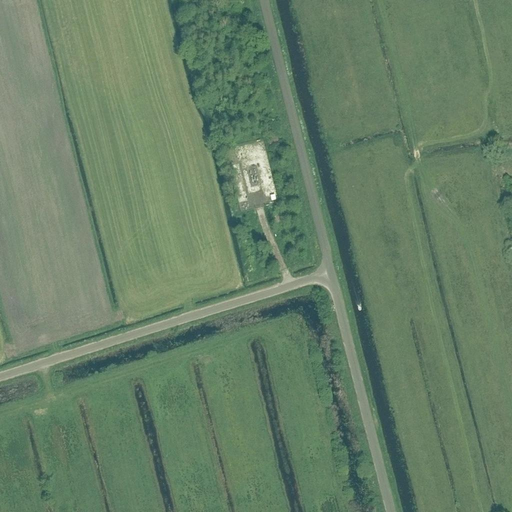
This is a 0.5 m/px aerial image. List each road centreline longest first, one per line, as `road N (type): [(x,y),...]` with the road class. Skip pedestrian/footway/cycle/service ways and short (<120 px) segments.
road 1 (unclassified): [(330,273),(0,377)]
road 2 (tertiary): [(330,273),(263,0)]
road 3 (tertiary): [(389,511),(330,273)]
